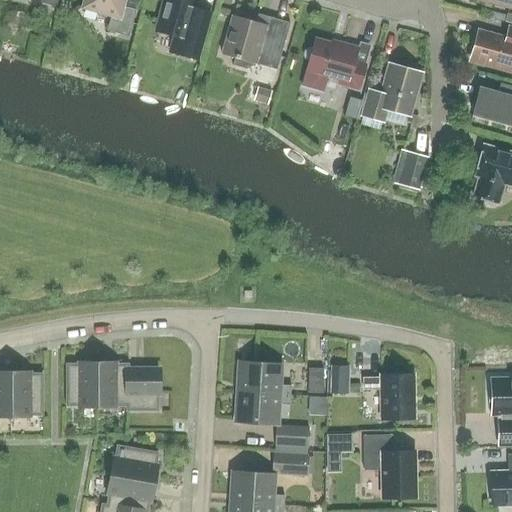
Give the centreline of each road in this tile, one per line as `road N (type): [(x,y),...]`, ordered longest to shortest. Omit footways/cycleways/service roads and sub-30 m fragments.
road 1 (residential): [(446,511),(443,348),(354,328),(212,318)]
road 2 (residential): [(212,318),(116,321),(0,340)]
road 3 (residential): [(200,511),(212,318)]
